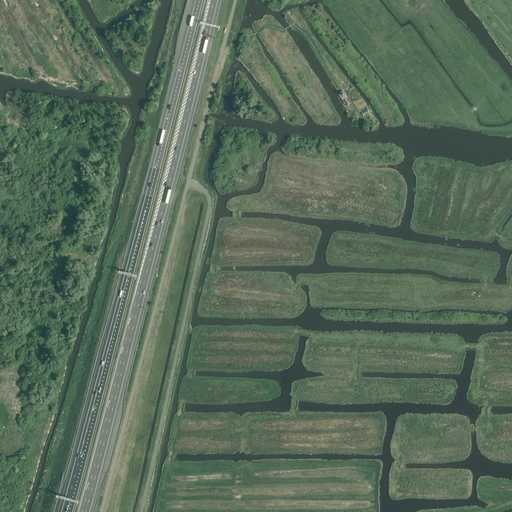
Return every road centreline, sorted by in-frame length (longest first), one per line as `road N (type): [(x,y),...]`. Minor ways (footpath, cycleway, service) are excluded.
road 1 (motorway): [(199,0),(68,511)]
road 2 (motorway): [(85,511),(214,0)]
